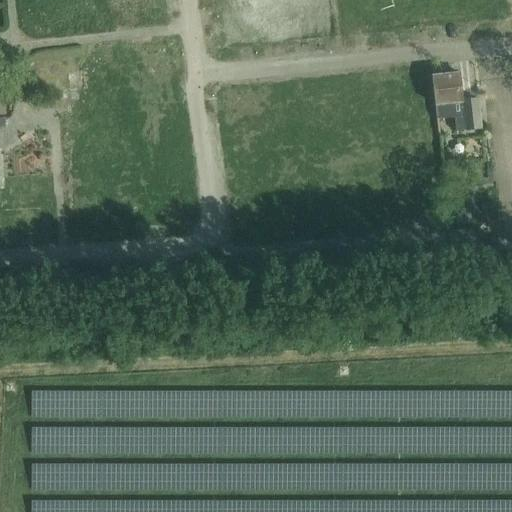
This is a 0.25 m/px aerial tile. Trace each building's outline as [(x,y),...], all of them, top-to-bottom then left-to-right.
[(110,0),(91,0),(92,8),(110,8),(110,0)] [(152,203),(183,200),(169,51),(138,54),(152,203)] [(128,67),(128,57),(108,58),(108,67),(128,67)] [(94,88),(107,86),(103,65),(90,67),(94,88)] [(458,74),(432,77),(436,107),(437,118),(437,119),(453,117),(455,133),(480,131),(477,101),(461,102),(458,74)] [(271,90),(240,93),(256,223),(287,220),(271,90)] [(82,94),(83,114),(105,114),(105,94),(82,94)] [(308,162),(290,162),(290,175),(309,175),(308,162)] [(311,199),(309,185),(291,186),(292,200),(311,199)] [(85,188),(68,189),(68,213),(85,212),(85,188)] [(329,201),(328,222),(342,223),(344,202),(329,201)]
